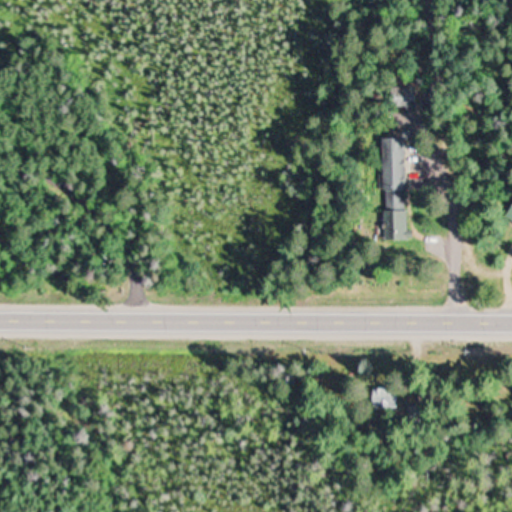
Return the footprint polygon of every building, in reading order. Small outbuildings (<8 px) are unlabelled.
[(415,88),(393,88),(393,107),(415,107),(415,88)] [(404,138),(380,138),(382,239),(406,239),(404,138)] [(511,222),(511,203),(503,215),(511,222)] [(402,390),(402,413),(380,412),(380,389),(402,390)] [(433,420),(414,420),(413,409),(432,409),(433,420)]
